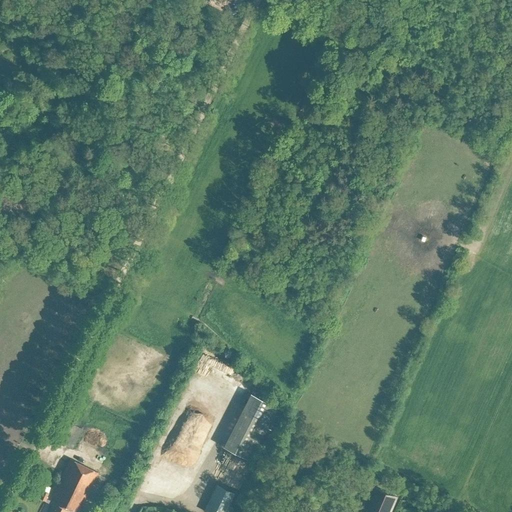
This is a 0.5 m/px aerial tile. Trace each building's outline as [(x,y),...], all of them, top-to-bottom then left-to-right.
[(250,460),(277,406),(250,393),(223,446),(250,460)] [(73,449),(82,429),(64,420),(55,440),(73,449)] [(76,511),(77,511),(98,472),(70,458),(50,498),(47,496),(49,493),(43,490),(39,498),(45,500),(44,501),(53,505),(48,511),(67,511),(69,508),(76,511)] [(206,511),(224,511),(234,492),(216,483),(203,510),(206,511)] [(393,511),(400,498),(371,485),(359,511),(393,511)]
